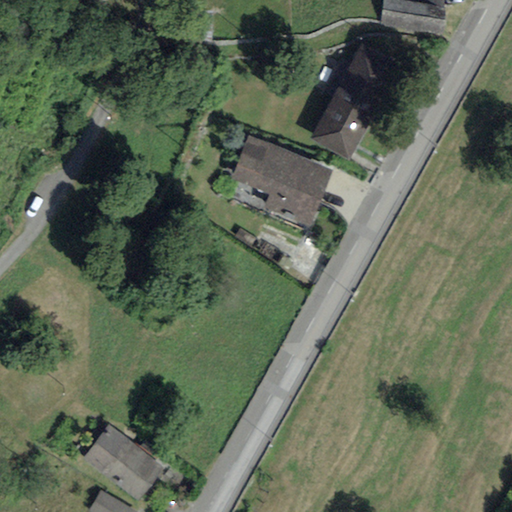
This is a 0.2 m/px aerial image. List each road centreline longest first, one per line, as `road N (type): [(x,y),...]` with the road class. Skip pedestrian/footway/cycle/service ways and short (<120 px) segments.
road 1 (tertiary): [(206,511),(493,0)]
road 2 (residential): [(0,268),(53,210),(93,146),(156,0)]
